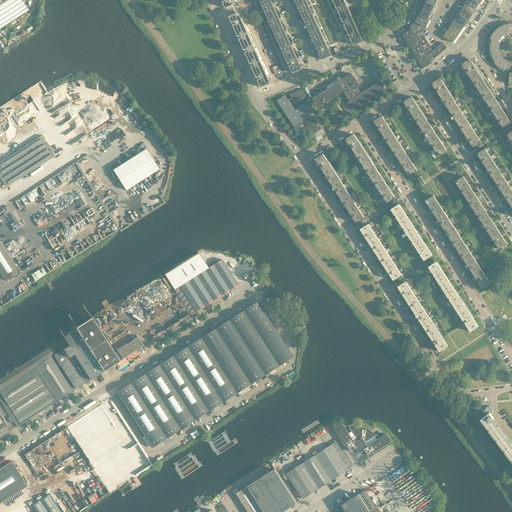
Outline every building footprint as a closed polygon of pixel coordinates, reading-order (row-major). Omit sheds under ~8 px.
[(0,28),(29,10),(22,0),(6,0),(0,4),(0,28)] [(222,0),(226,8),(235,4),(232,0),(222,0)] [(263,6),(264,9),(268,17),(276,13),(270,0),(267,0),(261,3),(263,6)] [(305,0),(304,0),(297,3),(303,17),(312,13),(305,0)] [(350,12),(343,0),(340,0),(335,3),(341,16),(350,12)] [(468,0),(467,2),(476,9),(480,4),(474,0),(468,0)] [(435,7),(425,2),(422,9),(432,14),(435,7)] [(467,2),(462,9),(472,15),(476,9),(467,2)] [(432,14),(422,9),(419,16),(429,21),(432,14)] [(472,15),(462,9),(459,14),(468,21),(472,15)] [(356,26),(350,12),(341,16),(347,30),(356,26)] [(238,13),(230,17),(236,31),(245,27),(238,13)] [(282,26),(276,13),(268,17),(274,30),(282,26)] [(312,13),(303,17),(309,31),(318,27),(312,13)] [(468,21),(459,14),(455,20),(464,26),(468,21)] [(429,21),(419,16),(415,22),(425,27),(426,27),(429,21)] [(464,26),(455,20),(451,26),(460,32),(464,26)] [(402,35),(406,40),(416,35),(416,36),(422,33),(425,27),(415,22),(414,21),(409,28),(410,30),(402,35)] [(504,71),(507,63),(508,61),(504,58),(502,57),(500,54),(499,51),(499,47),(500,43),(499,42),(500,39),(503,36),(507,34),(511,33),(511,32),(511,23),(509,24),(504,25),(502,26),(498,28),(497,29),(494,32),(493,34),(490,38),(490,40),(488,44),(488,51),(488,52),(490,57),(490,58),(493,62),(494,64),(499,68),(504,71)] [(282,26),(274,30),(277,39),(278,40),(280,44),(289,40),(282,26)] [(356,26),(347,30),(354,45),(363,41),(356,26)] [(460,32),(451,26),(447,31),(456,37),(460,32)] [(245,27),(236,31),(242,45),(251,41),(245,27)] [(318,27),(309,31),(316,44),(324,41),(318,27)] [(456,37),(447,31),(443,36),(453,43),(456,37)] [(416,35),(406,40),(409,46),(424,37),(422,33),(416,36),(416,35)] [(424,37),(409,46),(413,51),(428,43),(424,37)] [(295,54),(289,40),(280,44),(286,58),(295,54)] [(251,41),(242,45),(248,58),(257,54),(256,51),(255,50),(251,41)] [(324,41),(316,44),(322,60),(331,56),(328,49),(324,41)] [(442,42),(432,51),(428,55),(429,57),(431,61),(432,60),(432,61),(434,59),(447,48),(442,42)] [(428,43),(413,51),(416,57),(431,48),(428,43)] [(431,48),(416,57),(419,63),(429,57),(428,55),(432,51),(431,48)] [(257,54),(248,58),(255,72),(263,68),(257,54)] [(295,54),(286,58),(293,73),(301,69),(295,54)] [(429,57),(419,63),(423,68),(432,62),(431,61),(429,57)] [(486,84),(475,67),(474,67),(474,65),(473,65),(469,59),(461,64),(478,90),(486,84)] [(263,68),(255,72),(261,87),(270,83),(267,76),(263,68)] [(362,93),(358,87),(359,86),(351,73),(343,79),(342,80),(340,76),(337,78),(339,82),(313,99),(318,107),(343,91),(350,101),(349,102),(354,111),(355,110),(385,90),(380,82),(362,93)] [(456,104),(445,87),(445,86),(445,84),(443,84),(440,78),(432,84),(443,102),(445,104),(448,109),(456,104)] [(486,84),(478,90),(486,102),(494,97),(491,92),(491,91),(491,92),(490,90),(489,90),(486,84)] [(306,97),(302,90),(302,89),(291,94),(292,95),(291,95),(290,94),(290,95),(291,98),(293,101),(294,102),(293,102),(294,103),(304,98),(305,97),(306,97)] [(310,114),(309,111),(308,110),(307,108),(306,108),(304,104),(295,111),(285,96),(277,101),(294,127),(302,122),(301,120),(305,117),(308,122),(306,124),(306,125),(307,127),(308,130),(311,131),(314,131),(316,129),(317,127),(317,124),(315,121),(313,120),(310,120),(307,116),(310,114)] [(415,102),(412,97),(403,102),(412,115),(420,109),(417,104),(416,104),(415,102),(416,102),(415,102)] [(494,97),(486,102),(494,115),(502,110),(499,105),(499,104),(498,103),(498,102),(494,97)] [(343,106),(348,114),(354,111),(349,102),(343,106)] [(456,104),(448,109),(451,114),(451,115),(453,117),(453,116),(456,122),(464,116),(456,104)] [(423,115),(420,109),(412,115),(420,127),(428,122),(425,117),(424,115),(423,115)] [(502,110),(494,115),(503,128),(511,123),(507,117),(506,115),(502,110)] [(382,116),(374,121),(377,127),(378,129),(379,129),(382,134),(390,129),(382,116)] [(464,116),(456,122),(460,127),(459,127),(461,129),(464,134),(472,129),(464,116)] [(431,127),(428,122),(420,127),(428,140),(436,135),(433,129),(432,128),(432,127),(431,127)] [(303,124),(295,129),(299,134),(306,129),(303,124)] [(323,128),(312,134),(317,142),(322,139),(321,136),(326,133),(323,128)] [(390,129),(382,134),(385,139),(386,141),(386,142),(387,142),(390,147),(398,142),(390,129)] [(472,129),(464,134),(468,140),(467,140),(469,142),(473,147),(481,142),(472,129)] [(370,159),(359,142),(354,134),(345,139),(349,145),(350,147),(362,165),(370,159)] [(440,140),(436,135),(428,140),(439,156),(447,151),(441,142),(440,140)] [(0,162),(0,176),(6,187),(55,156),(42,136),(0,162)] [(398,142),(390,147),(394,152),(393,152),(395,154),(398,159),(407,154),(398,142)] [(113,170),(126,190),(159,169),(146,149),(113,170)] [(482,161),(485,167),(493,161),(485,149),(477,154),(481,159),(480,160),(481,161),(482,162),(482,161)] [(339,179),(328,162),(323,154),(315,159),(318,165),(319,167),(320,167),(331,184),(339,179)] [(407,154),(398,159),(402,164),(401,165),(403,166),(403,167),(409,175),(417,170),(407,154)] [(374,165),(370,159),(362,165),(370,177),(378,172),(375,167),(374,165)] [(493,161),(485,167),(489,172),(488,172),(489,172),(490,174),(493,179),(501,174),(493,161)] [(382,177),(378,172),(370,177),(378,190),(386,185),(383,179),(382,178),(382,177)] [(501,174),(493,179),(497,185),(498,187),(502,192),(510,187),(501,174)] [(55,175),(40,185),(45,193),(51,189),(51,188),(55,185),(53,183),(58,180),(55,175)] [(455,181),(465,197),(474,192),(470,187),(469,185),(463,176),(455,181)] [(339,179),(331,184),(340,197),(348,192),(339,179)] [(390,190),(386,185),(378,190),(387,203),(395,198),(391,192),(392,192),(391,192),(390,190)] [(511,190),(510,187),(502,192),(505,197),(505,198),(506,199),(511,207),(511,190)] [(348,192),(340,197),(343,202),(343,203),(344,205),(348,210),(356,204),(348,192)] [(474,192),(465,197),(474,210),(482,205),(478,200),(479,200),(478,199),(477,198),(477,197),(474,192)] [(432,212),(436,217),(444,212),(433,196),(425,201),(431,209),(431,210),(432,212)] [(356,204),(348,210),(351,215),(352,217),(356,223),(364,218),(356,204)] [(391,209),(399,222),(407,217),(404,212),(403,210),(399,204),(391,209)] [(482,205),(474,210),(482,223),(490,218),(486,212),(487,212),(486,212),(485,210),(482,205)] [(444,212),(436,217),(439,222),(440,224),(446,233),(454,228),(444,212)] [(411,222),(407,217),(399,222),(407,235),(415,229),(412,225),(412,224),(411,223),(411,222)] [(490,218),(482,223),(490,235),(498,230),(495,225),(495,224),(494,224),(493,223),(494,223),(493,223),(490,218)] [(365,237),(369,242),(377,237),(368,224),(360,229),(364,235),(365,237)] [(465,244),(454,228),(446,233),(452,242),(453,244),(457,249),(465,244)] [(419,235),(415,229),(407,235),(416,248),(424,242),(420,237),(421,237),(420,237),(419,235)] [(498,230),(490,235),(499,249),(507,244),(503,237),(502,236),(502,235),(501,235),(498,230)] [(51,239),(54,243),(64,236),(62,233),(51,239)] [(377,237),(369,242),(372,247),(372,248),(373,250),(374,250),(377,254),(385,249),(377,237)] [(0,272),(5,281),(19,272),(0,242),(0,272)] [(427,248),(424,242),(416,248),(424,260),(432,255),(429,250),(429,249),(428,249),(427,248),(428,248),(427,247),(427,248)] [(465,244),(457,249),(460,254),(460,255),(461,257),(465,262),(473,257),(465,244)] [(385,249),(377,254),(380,260),(381,262),(382,262),(385,267),(393,262),(385,249)] [(67,250),(62,255),(68,261),(77,251),(76,250),(74,253),(72,251),(70,253),(67,250)] [(198,253),(165,274),(174,290),(191,315),(220,296),(221,295),(223,294),(225,293),(227,291),(238,285),(222,259),(208,268),(198,253)] [(473,257),(465,262),(468,267),(469,269),(470,269),(473,275),(481,269),(473,257)] [(241,261),(235,265),(243,277),(249,274),(241,261)] [(393,262),(385,267),(388,273),(390,275),(393,280),(402,275),(393,262)] [(428,267),(437,280),(445,275),(442,269),(441,269),(440,268),(440,267),(437,262),(428,267)] [(481,269),(473,275),(476,279),(476,280),(477,282),(478,282),(482,288),(490,283),(481,269)] [(448,280),(445,275),(437,280),(445,293),(453,287),(450,282),(449,282),(448,280),(449,280),(448,280)] [(402,295),(403,295),(406,300),(414,294),(406,282),(398,287),(401,292),(401,293),(402,294),(402,295)] [(456,292),(453,287),(445,293),(453,305),(461,300),(458,295),(458,294),(457,293),(457,292),(456,292)] [(414,294),(406,300),(409,305),(411,307),(414,312),(422,307),(414,294)] [(478,326),(474,320),(461,300),(453,305),(465,323),(464,323),(465,325),(466,325),(470,332),(478,326)] [(194,420),(289,359),(290,352),(258,301),(116,392),(152,447),(194,420)] [(422,307),(414,312),(422,325),(430,320),(422,307)] [(120,361),(98,327),(92,319),(64,338),(54,344),(58,349),(67,343),(69,346),(54,355),(75,389),(97,375),(120,361)] [(448,346),(442,338),(430,320),(422,325),(434,343),(433,343),(435,345),(440,352),(448,346)] [(117,350),(123,359),(143,345),(138,337),(117,350)] [(49,348),(0,379),(0,400),(16,427),(21,424),(62,398),(73,391),(51,357),(50,357),(49,356),(53,354),(51,352),(49,348)] [(74,436),(107,416),(101,406),(41,441),(44,445),(45,445),(46,446),(48,445),(49,446),(66,435),(71,444),(72,447),(79,443),(74,436)] [(511,443),(511,441),(494,418),(490,413),(488,414),(488,413),(492,410),(489,406),(489,407),(483,411),(482,411),(485,415),(486,414),(486,415),(486,416),(481,419),(503,450),(511,461),(511,443)] [(215,417),(217,422),(227,417),(225,412),(215,417)] [(0,437),(9,432),(6,426),(7,425),(7,424),(0,413),(0,437)] [(119,422),(87,440),(103,467),(134,449),(119,422)] [(378,440),(375,436),(374,436),(372,433),(368,430),(364,429),(360,429),(356,429),(353,431),(352,431),(348,434),(342,424),(336,429),(350,452),(357,448),(358,451),(359,450),(361,451),(364,449),(368,455),(391,441),(387,434),(378,440)] [(347,458),(336,442),(332,445),(332,444),(315,455),(331,480),(348,470),(352,467),(347,458)] [(286,473),(303,499),(320,488),(319,488),(331,480),(315,455),(286,473)] [(0,503),(27,486),(26,484),(11,461),(0,468),(0,503)] [(250,485),(267,511),(282,511),(297,503),(275,469),(250,485)] [(264,511),(248,486),(236,494),(246,509),(245,509),(243,507),(238,510),(238,511),(246,511),(247,511),(264,511)] [(342,505),(340,506),(343,511),(379,511),(365,490),(359,494),(342,505)] [(62,511),(51,493),(31,505),(34,511),(62,511)] [(220,511),(228,511),(223,503),(217,507),(220,511)]
